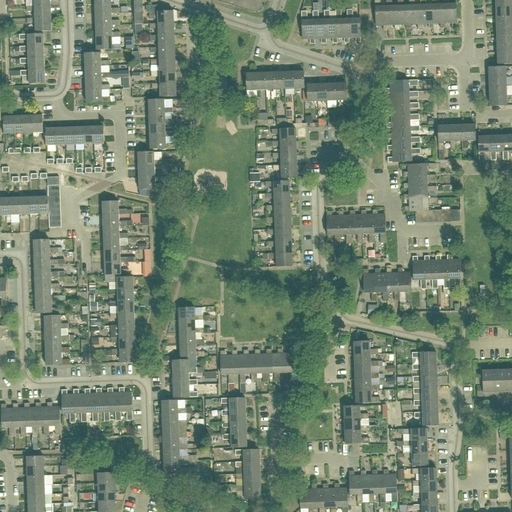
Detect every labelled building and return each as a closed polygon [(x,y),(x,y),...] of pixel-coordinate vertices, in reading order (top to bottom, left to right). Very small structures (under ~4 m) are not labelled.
[(387,7),(380,7),(380,0),(374,0),(375,8),(375,9),(376,26),(383,26),(383,30),(388,30),(388,26),(387,7)] [(399,6),(398,6),(392,7),(391,0),(386,0),(387,7),(388,26),(395,25),(395,30),(399,30),(399,25),(399,6)] [(410,6),(409,6),(403,6),(403,0),(397,0),(398,6),(399,6),(399,25),(406,25),(406,30),(411,29),(411,25),(410,6)] [(421,5),(415,6),(414,0),(409,0),(409,6),(410,6),(411,25),(418,25),(418,29),(422,29),(422,24),(421,5)] [(433,5),(432,5),(426,5),(426,0),(420,0),(421,5),(422,24),(429,24),(429,29),(434,29),(433,24),(433,5)] [(444,5),(438,5),(437,0),(432,0),(432,5),(433,5),(433,24),(440,24),(440,28),(445,28),(445,24),(444,5)] [(445,24),(452,23),(452,28),(457,28),(456,4),(449,4),(449,0),(443,0),(444,5),(445,24)] [(111,13),(119,13),(119,8),(111,8),(111,1),(95,1),(95,14),(111,13)] [(51,19),(51,7),(35,7),(35,6),(27,7),(27,12),(35,12),(35,18),(35,19),(51,19)] [(496,17),(511,16),(511,7),(495,8),(496,17)] [(348,19),(347,19),(341,19),(341,10),(336,11),(336,19),(337,39),(344,38),(344,43),(349,43),(349,38),(348,19)] [(349,38),(356,38),(356,43),(361,43),(360,19),(353,19),(352,10),(347,10),(347,19),(348,19),(349,38)] [(150,19),(157,19),(158,23),(158,25),(174,24),(173,11),(149,12),(150,19)] [(325,20),(319,20),(318,11),(313,11),(313,20),(314,20),(314,39),(315,39),(321,39),(321,44),(326,44),(326,39),(325,20)] [(336,19),(330,20),(330,11),(324,11),(325,20),(326,39),(333,39),(333,43),(338,43),(337,39),(336,19)] [(314,20),(313,20),(307,21),(307,12),(301,12),(301,21),(302,21),(303,40),(310,40),(310,44),(315,44),(315,39),(314,39),(314,20)] [(112,20),(111,13),(95,14),(96,26),(112,25),(112,26),(120,25),(120,20),(112,20)] [(496,26),(511,25),(511,16),(496,17),(496,26)] [(52,31),(51,19),(35,19),(35,18),(27,19),(27,24),(35,24),(35,32),(52,31)] [(174,24),(158,25),(158,23),(150,24),(150,29),(158,29),(158,36),(158,37),(174,36),(174,24)] [(112,32),(112,26),(112,25),(96,26),(96,38),(112,37),(112,38),(120,37),(120,32),(112,32)] [(497,36),(511,35),(511,25),(496,26),(497,36)] [(28,48),(44,47),(44,34),(28,35),(20,35),(20,40),(28,40),(28,47),(28,48)] [(497,45),(511,44),(511,35),(497,36),(497,45)] [(175,48),(174,36),(158,37),(158,36),(150,36),(151,41),(158,41),(158,47),(158,49),(175,48)] [(112,44),(112,38),(112,37),(96,38),(97,50),(121,49),(120,44),(112,44)] [(497,54),(511,53),(511,44),(497,45),(497,54)] [(44,47),(28,48),(28,47),(20,47),(20,52),(28,52),(28,59),(28,60),(44,59),(44,47)] [(175,48),(158,49),(158,47),(151,48),(151,53),(159,53),(159,60),(159,61),(175,60),(175,48)] [(101,66),(101,67),(109,66),(109,61),(101,61),(101,53),(85,54),(85,66),(101,66)] [(511,53),(497,54),(498,64),(511,63),(511,53)] [(44,59),(28,60),(28,59),(20,59),(21,64),(28,64),(29,71),(29,72),(45,71),(44,59)] [(175,72),(175,60),(159,61),(159,60),(151,60),(151,65),(159,65),(159,72),(159,73),(175,72)] [(101,73),(101,67),(101,66),(85,66),(86,78),(102,78),(109,78),(109,73),(101,73)] [(489,78),(506,77),(506,67),(488,68),(489,78)] [(45,71),(29,72),(29,71),(21,71),(21,76),(29,76),(29,84),(45,83),(45,71)] [(176,84),(175,72),(159,73),(159,72),(152,72),(152,77),(159,77),(160,84),(160,85),(176,84)] [(276,90),(285,90),(284,72),(275,73),(276,90)] [(285,90),(294,89),(294,72),(284,72),(285,90)] [(294,72),(294,89),(304,89),(304,72),(294,72)] [(247,91),(257,91),(256,73),(247,74),(247,91)] [(257,91),(266,90),(266,73),(256,73),(257,91)] [(266,90),(276,90),(275,73),(266,73),(266,90)] [(489,87),(506,87),(506,77),(489,78),(489,87)] [(102,85),(102,78),(86,78),(86,90),(102,90),(110,90),(110,85),(102,85)] [(386,94),(390,94),(409,93),(409,92),(409,86),(418,86),(418,80),(408,81),(390,82),(390,89),(385,89),(386,94)] [(336,84),(336,101),(346,101),(346,83),(336,84)] [(176,97),(176,84),(160,85),(160,84),(152,84),(152,89),(160,89),(160,97),(176,97)] [(308,102),(318,102),(317,84),(307,85),(308,102)] [(318,102),(327,101),(327,84),(317,84),(318,102)] [(327,101),(336,101),(336,84),(327,84),(327,101)] [(489,97),(507,96),(506,87),(489,87),(489,97)] [(102,97),(102,90),(86,90),(86,103),(110,102),(110,97),(102,97)] [(410,104),(409,97),(419,97),(418,92),(409,92),(409,93),(390,94),(390,100),(386,101),(386,105),(391,105),(410,104)] [(507,96),(489,97),(489,106),(507,106),(507,96)] [(165,112),(165,113),(173,113),(173,108),(165,108),(165,100),(148,100),(149,113),(165,112)] [(410,116),(410,115),(410,109),(419,109),(419,103),(410,104),(391,105),(391,112),(386,112),(386,117),(391,116),(410,116)] [(173,125),(173,120),(165,120),(165,113),(165,112),(149,113),(149,125),(165,124),(165,125),(173,125)] [(411,127),(411,126),(410,120),(419,120),(419,114),(410,115),(410,116),(391,116),(391,123),(387,123),(387,128),(392,128),(411,127)] [(14,134),(24,133),(23,116),(14,117),(14,134)] [(24,133),(33,133),(33,116),(23,116),(24,133)] [(33,116),(33,133),(43,133),(42,116),(33,116)] [(5,134),(14,134),(14,117),(4,117),(5,134)] [(150,137),(166,136),(166,137),(174,137),(174,132),(166,132),(165,125),(165,124),(149,125),(150,137)] [(456,142),(462,142),(463,142),(463,125),(451,126),(451,142),(451,150),(456,150),(456,142)] [(463,142),(462,142),(463,150),(468,149),(467,141),(476,141),(475,125),(463,125),(463,142)] [(411,139),(411,138),(411,132),(420,131),(420,126),(411,126),(411,127),(392,128),(392,135),(387,135),(387,140),(392,139),(411,139)] [(444,142),(451,142),(451,126),(438,126),(439,142),(439,151),(444,150),(444,142)] [(75,145),(85,145),(84,127),(75,128),(75,145)] [(85,145),(94,144),(94,127),(84,127),(85,145)] [(94,127),(94,144),(104,144),(103,127),(94,127)] [(47,146),(57,146),(56,128),(46,129),(47,146)] [(57,146),(66,145),(65,128),(56,128),(57,146)] [(66,145),(75,145),(75,128),(65,128),(66,145)] [(281,142),(297,142),(296,129),(280,130),(272,130),(272,135),(280,135),(280,142),(281,142)] [(508,152),(511,151),(511,135),(503,136),(504,152),(503,152),(504,161),(509,160),(508,152)] [(166,144),(166,137),(166,136),(150,137),(150,149),(166,149),(174,149),(174,144),(166,144)] [(491,137),(492,153),(491,153),(491,161),(496,161),(496,152),(503,152),(504,152),(503,136),(491,137)] [(485,169),(484,153),(491,153),(492,153),(491,137),(479,137),(479,152),(480,170),(485,169)] [(412,150),(411,149),(411,143),(420,143),(420,138),(411,138),(411,139),(392,139),(392,146),(387,146),(388,151),(392,151),(412,150)] [(281,154),(297,154),(297,142),(281,142),(280,142),(272,142),(272,147),(281,147),(281,154)] [(392,151),(393,158),(388,158),(388,163),(412,162),(412,155),(421,154),(420,149),(411,149),(412,150),(392,151)] [(172,165),(172,160),(155,160),(154,152),(138,153),(139,165),(155,165),(172,165)] [(281,166),(297,166),(297,154),(281,154),(272,154),(273,159),(281,159),(281,166)] [(427,176),(427,170),(436,169),(436,164),(426,164),(408,165),(408,173),(404,173),(404,177),(408,177),(427,176)] [(155,172),(155,165),(139,165),(139,177),(155,177),(155,178),(163,177),(163,172),(155,172)] [(298,178),(297,166),(281,166),(273,166),(273,171),(281,171),(282,179),(298,178)] [(428,188),(428,187),(428,181),(436,181),(436,175),(427,176),(408,177),(409,184),(404,184),(405,189),(409,188),(428,188)] [(48,186),(60,185),(60,177),(48,178),(48,186)] [(155,185),(155,178),(155,177),(139,177),(139,190),(145,190),(146,196),(162,198),(162,189),(164,189),(163,184),(155,185)] [(274,194),(290,194),(290,181),(265,182),(266,187),(274,187),(274,194)] [(298,198),(306,199),(306,186),(298,186),(298,198)] [(428,199),(428,192),(437,192),(436,187),(428,187),(428,188),(409,188),(409,195),(405,195),(405,200),(409,200),(428,199)] [(291,206),(290,194),(274,194),(266,194),(266,199),(274,199),(275,206),(291,206)] [(20,215),(30,215),(29,197),(20,198),(20,215)] [(30,215),(39,214),(38,197),(29,197),(30,215)] [(49,214),(49,210),(48,204),(48,198),(48,197),(38,197),(39,214),(49,214)] [(1,216),(11,215),(10,198),(0,198),(1,216)] [(11,215),(20,215),(20,198),(10,198),(11,215)] [(428,211),(429,211),(428,204),(437,204),(437,203),(437,199),(437,198),(428,199),(409,200),(410,207),(405,207),(405,212),(416,211),(422,211),(428,211)] [(119,214),(119,215),(127,215),(126,209),(119,210),(119,202),(102,202),(103,215),(119,214)] [(275,218),(291,218),(291,206),(275,206),(266,206),(266,211),(275,211),(275,218)] [(138,219),(137,210),(128,210),(128,220),(138,219)] [(374,234),(375,234),(380,234),(381,242),(386,242),(386,233),(385,215),(378,215),(378,210),(373,210),(373,215),(374,234)] [(452,210),(452,222),(460,222),(460,210),(452,210)] [(351,216),(350,216),(343,216),(343,211),(338,212),(339,216),(340,235),(346,235),(346,244),(352,243),(352,235),(351,235),(351,216)] [(362,215),(355,216),(355,211),(350,211),(350,216),(351,216),(351,235),(352,235),(357,235),(358,243),(363,243),(363,234),(362,215)] [(373,215),(366,215),(366,211),(361,211),(362,215),(363,234),(369,234),(369,243),(375,243),(375,234),(374,234),(373,215)] [(339,216),(332,217),(332,212),(327,212),(328,236),(335,235),(335,244),(340,244),(340,235),(339,216)] [(119,215),(119,214),(103,215),(103,227),(119,226),(119,227),(132,227),(132,221),(119,222),(119,215)] [(275,230),(292,230),(291,218),(275,218),(267,218),(267,223),(275,223),(275,230)] [(120,234),(119,227),(119,226),(103,227),(104,239),(120,238),(120,239),(128,239),(127,234),(120,234)] [(276,242),(292,242),(292,230),(275,230),(267,230),(267,235),(276,235),(276,242)] [(104,251),(120,250),(120,251),(128,251),(128,246),(120,246),(120,239),(120,238),(104,239),(104,251)] [(50,253),(58,253),(58,248),(50,248),(50,240),(34,241),(34,253),(50,253)] [(276,254),(292,254),(292,242),(276,242),(267,242),(268,247),(276,247),(276,254)] [(105,263),(121,262),(121,263),(136,262),(136,257),(120,258),(120,251),(120,250),(104,251),(105,263)] [(50,260),(50,253),(34,253),(35,265),(51,265),(51,266),(58,265),(58,260),(50,260)] [(276,254),(268,254),(268,259),(277,259),(277,267),(293,266),(292,254),(276,254)] [(448,280),(449,280),(455,279),(456,288),(461,288),(460,279),(460,260),(452,260),(452,255),(447,256),(447,261),(448,261),(448,280)] [(436,261),(430,261),(429,256),(425,256),(425,261),(426,281),(432,280),(433,289),(438,289),(438,280),(437,280),(436,261)] [(448,261),(447,261),(441,261),(441,256),(436,256),(436,261),(437,280),(438,280),(444,280),(444,288),(450,288),(449,280),(448,280),(448,261)] [(426,281),(425,261),(418,262),(418,257),(413,257),(414,281),(421,281),(421,290),(427,289),(426,281)] [(121,270),(121,263),(121,262),(105,263),(105,275),(129,274),(129,270),(121,270)] [(51,272),(51,266),(51,265),(35,265),(35,277),(51,277),(51,278),(59,277),(59,272),(51,272)] [(411,286),(411,281),(410,273),(403,273),(403,268),(398,268),(399,273),(399,292),(400,292),(406,292),(406,301),(412,301),(411,292),(411,286)] [(387,274),(380,274),(380,269),(375,269),(376,274),(376,293),(377,293),(383,293),(383,302),(389,302),(389,293),(388,292),(387,274)] [(399,273),(392,274),(392,269),(387,269),(387,274),(388,292),(389,293),(395,293),(395,301),(400,301),(400,292),(399,292),(399,273)] [(376,274),(368,274),(368,270),(364,270),(364,274),(360,275),(360,280),(364,280),(364,294),(371,293),(372,302),(377,302),(377,293),(376,293),(376,274)] [(118,290),(134,290),(133,277),(119,278),(119,275),(105,276),(105,283),(117,283),(118,289),(118,290)] [(51,284),(51,278),(51,277),(35,277),(35,289),(51,289),(51,290),(59,289),(59,284),(51,284)] [(52,296),(51,290),(51,289),(35,289),(36,301),(52,301),(60,301),(59,296),(52,296)] [(134,302),(134,290),(118,290),(118,289),(110,290),(110,295),(118,295),(118,302),(134,302)] [(52,308),(52,301),(36,301),(36,313),(36,314),(52,313),(60,313),(60,308),(52,308)] [(119,314),(135,314),(134,302),(118,302),(110,302),(110,307),(118,307),(119,314)] [(195,320),(195,321),(204,321),(203,316),(195,316),(195,308),(179,308),(179,321),(195,320)] [(135,326),(135,314),(119,314),(110,314),(111,319),(119,319),(119,326),(135,326)] [(61,329),(69,329),(69,324),(61,324),(61,316),(44,317),(45,329),(61,329)] [(196,328),(195,321),(195,320),(179,321),(180,333),(196,332),(196,333),(204,333),(204,328),(196,328)] [(119,326),(111,326),(111,331),(119,331),(119,338),(135,338),(135,326),(119,326)] [(61,336),(61,329),(45,329),(45,341),(61,340),(61,341),(69,341),(69,336),(61,336)] [(196,340),(196,333),(196,332),(180,333),(180,345),(196,344),(196,345),(204,345),(204,340),(196,340)] [(136,350),(135,338),(119,338),(111,338),(111,343),(119,343),(120,350),(136,350)] [(62,348),(61,341),(61,340),(45,341),(46,353),(62,352),(62,353),(70,353),(69,348),(62,348)] [(370,354),(370,355),(378,355),(378,350),(370,350),(370,342),(354,342),(354,355),(370,354)] [(196,352),(196,345),(196,344),(180,345),(180,358),(197,357),(205,357),(205,352),(196,352)] [(290,373),(291,373),(297,372),(297,381),(302,381),(301,353),(294,353),(294,348),(289,348),(289,354),(290,373)] [(279,373),(278,354),(272,354),(271,349),(266,349),(267,354),(267,373),(268,373),(274,373),(274,382),(280,382),(279,373)] [(290,373),(289,354),(283,354),(283,349),(278,349),(278,354),(279,373),(285,373),(286,382),(291,381),(291,373),(290,373)] [(136,362),(136,350),(120,350),(112,350),(112,355),(120,355),(120,363),(136,362)] [(245,374),(244,355),(238,356),(237,350),(232,351),(232,356),(233,374),(234,374),(240,374),(240,383),(246,383),(246,374),(245,374)] [(255,355),(249,355),(249,350),(244,350),(244,355),(245,374),(246,374),(251,374),(252,383),(258,383),(257,374),(256,374),(255,355)] [(267,373),(267,354),(260,355),(260,350),(255,350),(255,355),(256,374),(257,374),(263,373),(263,383),(269,382),(268,373),(267,373)] [(232,356),(225,356),(225,351),(220,351),(221,375),(229,375),(229,384),(235,384),(234,374),(233,374),(232,356)] [(62,360),(62,353),(62,352),(46,353),(46,365),(62,365),(70,365),(70,360),(62,360)] [(421,366),(437,365),(436,353),(420,353),(412,353),(412,358),(421,358),(421,365),(421,366)] [(370,355),(370,354),(354,355),(355,367),(371,366),(371,367),(379,366),(379,362),(371,362),(370,355)] [(189,373),(197,373),(197,368),(189,368),(188,360),(172,361),(173,373),(189,373)] [(437,377),(437,365),(421,366),(421,365),(413,365),(413,370),(421,370),(421,377),(421,378),(437,377)] [(371,374),(371,367),(371,366),(355,367),(355,379),(371,378),(371,379),(379,378),(379,374),(371,374)] [(511,370),(482,371),(483,386),(477,386),(477,397),(495,396),(495,393),(511,392),(511,370)] [(189,381),(189,373),(173,373),(173,385),(189,385),(189,386),(197,385),(197,380),(189,381)] [(438,389),(437,377),(421,378),(421,377),(413,377),(413,382),(421,382),(422,389),(422,390),(438,389)] [(372,386),(371,379),(371,378),(355,379),(356,391),(372,390),(372,391),(380,391),(380,386),(372,386)] [(190,393),(189,386),(189,385),(173,385),(174,398),(190,397),(190,398),(198,397),(198,392),(190,393)] [(120,412),(121,412),(127,412),(127,421),(133,421),(133,411),(132,411),(132,396),(132,393),(125,393),(125,388),(120,388),(120,393),(120,412)] [(97,413),(97,394),(90,394),(90,389),(86,390),(86,394),(85,394),(86,413),(87,413),(92,413),(93,422),(98,422),(98,413),(97,413)] [(108,393),(102,394),(102,389),(97,389),(97,394),(97,413),(98,413),(104,412),(104,422),(110,421),(110,412),(109,412),(108,393)] [(120,412),(120,393),(113,393),(113,389),(108,389),(108,393),(109,412),(110,412),(116,412),(116,421),(121,421),(121,412),(120,412)] [(422,402),(438,401),(438,389),(422,390),(422,389),(414,389),(414,395),(422,394),(422,401),(422,402)] [(74,395),(73,395),(67,395),(67,390),(62,390),(63,414),(70,414),(70,423),(76,423),(76,413),(75,413),(74,395)] [(86,413),(85,394),(79,394),(78,390),(73,390),(73,395),(74,395),(75,413),(76,413),(81,413),(82,423),(87,422),(87,413),(86,413)] [(372,398),(372,391),(372,390),(356,391),(356,403),(372,403),(380,403),(380,398),(372,398)] [(230,411),(246,411),(245,398),(221,399),(222,404),(229,403),(230,410),(230,411)] [(178,413),(178,414),(186,413),(186,408),(178,408),(178,401),(162,401),(162,414),(178,413)] [(438,413),(438,401),(422,402),(422,401),(414,401),(414,406),(422,406),(422,413),(422,414),(438,413)] [(36,408),(30,408),(30,403),(24,404),(25,408),(26,427),(32,427),(33,436),(38,436),(38,427),(37,427),(36,408)] [(48,407),(47,407),(41,408),(41,403),(36,403),(36,408),(37,427),(38,427),(44,427),(44,436),(50,436),(49,426),(48,426),(48,407)] [(48,426),(49,426),(55,426),(56,435),(61,435),(61,425),(60,426),(60,407),(52,407),(52,403),(47,403),(47,407),(48,407),(48,426)] [(14,428),(14,409),(13,409),(7,409),(6,404),(1,404),(2,422),(2,428),(10,428),(10,437),(15,437),(15,428),(14,428)] [(25,408),(18,408),(18,404),(13,404),(13,409),(14,409),(14,428),(15,428),(21,427),(21,436),(27,436),(26,427),(25,408)] [(361,419),(368,419),(368,414),(361,414),(360,406),(344,407),(345,419),(361,419)] [(246,423),(246,411),(230,411),(230,410),(222,411),(222,416),(230,416),(230,422),(230,423),(246,423)] [(179,420),(178,414),(178,413),(162,414),(163,426),(179,425),(179,426),(187,425),(186,420),(179,420)] [(422,414),(422,413),(415,413),(415,418),(423,418),(423,426),(439,426),(438,413),(422,414)] [(361,419),(345,419),(345,431),(361,431),(377,431),(376,426),(361,426),(361,419)] [(247,435),(246,423),(230,423),(230,422),(222,423),(222,428),(230,427),(231,434),(231,435),(247,435)] [(179,433),(179,426),(179,425),(163,426),(163,438),(179,437),(179,438),(187,437),(187,432),(179,433)] [(412,441),(411,442),(427,441),(427,429),(411,430),(411,429),(403,430),(403,434),(411,434),(412,441)] [(361,438),(361,431),(345,431),(345,444),(361,443),(369,443),(369,438),(361,438)] [(247,447),(247,435),(231,435),(231,434),(223,435),(223,440),(231,439),(231,448),(247,447)] [(179,438),(179,437),(163,438),(164,450),(180,449),(180,450),(188,450),(187,444),(179,445),(179,438)] [(412,453),(412,454),(428,454),(427,441),(411,442),(412,441),(398,442),(398,447),(412,446),(412,453)] [(180,457),(180,450),(180,449),(164,450),(164,462),(180,461),(180,462),(188,462),(188,456),(180,457)] [(244,463),(260,462),(259,450),(244,450),(235,450),(235,455),(243,455),(244,462),(244,463)] [(428,454),(412,454),(412,453),(404,453),(404,459),(412,458),(412,466),(428,466),(428,454)] [(27,467),(44,466),(44,457),(27,457),(27,467)] [(180,468),(180,462),(180,461),(164,462),(164,474),(189,473),(188,468),(180,468)] [(260,474),(260,462),(244,463),(244,462),(236,462),(236,467),(244,467),(244,474),(244,475),(260,474)] [(27,476),(44,476),(44,466),(27,467),(27,476)] [(421,482),(437,481),(437,469),(421,469),(413,469),(413,474),(421,474),(421,481),(421,482)] [(384,475),(378,475),(378,470),(373,470),(373,475),(374,494),(375,494),(380,494),(380,503),(386,503),(386,494),(385,494),(384,475)] [(385,494),(386,494),(392,494),(392,503),(397,503),(397,493),(396,474),(389,475),(389,470),(384,470),(384,475),(385,494)] [(362,476),(361,476),(355,476),(354,471),(350,471),(350,472),(350,478),(350,495),(358,495),(358,504),(363,504),(363,494),(362,495),(362,476)] [(373,475),(366,475),(366,471),(361,471),(361,476),(362,476),(362,495),(363,494),(369,494),(369,503),(375,503),(375,494),(374,494),(373,475)] [(98,483),(115,483),(115,473),(98,474),(98,483)] [(261,486),(260,474),(244,475),(244,474),(236,474),(236,479),(244,479),(245,486),(245,487),(261,486)] [(28,486),(45,485),(44,476),(27,476),(28,486)] [(422,494),(437,493),(437,481),(421,482),(421,481),(413,481),(413,486),(421,486),(421,493),(422,494)] [(98,493),(115,492),(115,483),(98,483),(98,493)] [(323,489),(317,489),(317,484),(312,484),(312,489),(313,508),(314,508),(319,508),(319,511),(325,511),(325,508),(324,508),(323,489)] [(335,489),(335,488),(328,489),(328,484),(323,484),(323,489),(324,508),(325,508),(331,508),(330,511),(336,511),(336,508),(335,489)] [(336,508),(342,508),(341,511),(347,511),(348,507),(347,506),(347,488),(340,488),(340,484),(334,484),(335,488),(335,489),(336,508)] [(28,495),(45,495),(45,485),(28,486),(28,495)] [(313,508),(312,489),(305,489),(305,485),(300,485),(301,509),(308,508),(308,511),(313,511),(314,508),(313,508)] [(261,506),(261,486),(245,487),(245,486),(236,486),(237,491),(245,491),(245,499),(249,499),(249,506),(261,506)] [(99,502),(116,502),(115,492),(98,493),(99,502)] [(438,505),(437,493),(422,494),(421,493),(414,493),(414,498),(422,498),(422,505),(422,506),(438,505)] [(52,494),(45,495),(28,495),(28,505),(52,504),(52,494)] [(99,511),(116,511),(116,502),(99,502),(99,511)]
